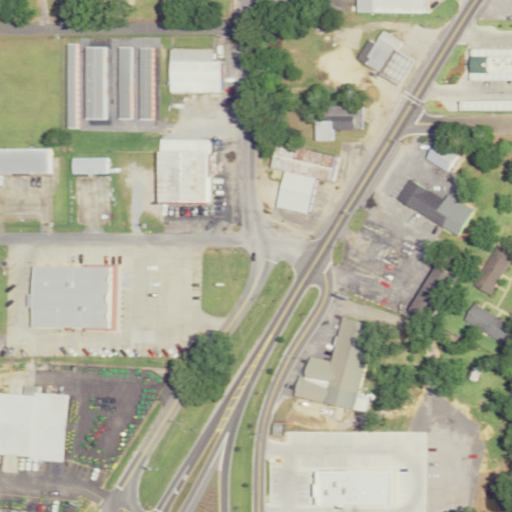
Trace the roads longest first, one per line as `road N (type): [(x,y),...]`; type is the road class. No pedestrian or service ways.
road 1 (primary): [(239,381),(468,0)]
road 2 (residential): [(309,261),(256,238),(0,237)]
road 3 (residential): [(256,238),(254,274),(116,511)]
road 4 (residential): [(309,261),(323,283),(260,425),(256,511)]
road 5 (residential): [(256,238),(242,194),(241,0)]
road 6 (primary): [(165,511),(239,381)]
road 7 (secondary): [(222,511),(224,446),(239,381)]
road 8 (residential): [(392,123),(511,123)]
